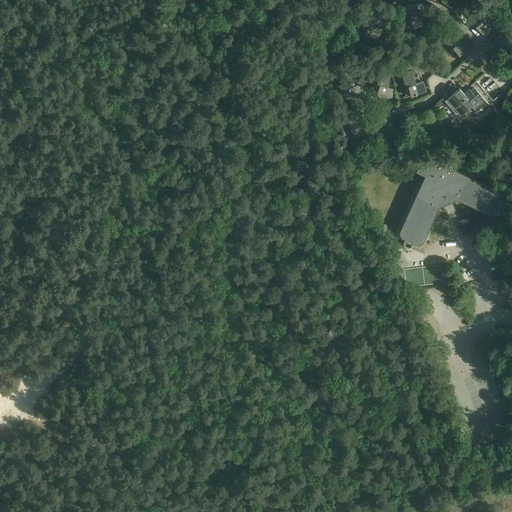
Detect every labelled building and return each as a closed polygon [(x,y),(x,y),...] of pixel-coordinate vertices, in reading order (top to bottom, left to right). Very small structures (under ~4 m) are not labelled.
[(416,4),(406,6),(408,16),(410,16),(412,27),(418,26),(419,28),(423,27),(420,11),(418,11),(416,4)] [(494,8),(498,13),(503,8),(498,4),(494,8)] [(479,20),(480,22),(475,27),(482,34),(490,27),(488,26),(497,18),(489,10),(479,20)] [(361,28),(359,35),(375,38),(377,28),(375,27),(377,16),(367,14),(363,28),(361,28)] [(443,40),(452,51),(454,50),(458,56),(467,49),(460,41),(459,42),(452,33),(443,40)] [(504,53),(509,48),(511,50),(511,48),(511,33),(505,40),(504,38),(496,46),(504,53)] [(369,64),(368,71),(375,73),(377,66),(369,64)] [(425,91),(422,81),(420,82),(416,69),(401,74),(406,90),(408,89),(410,96),(425,91)] [(386,98),(389,88),(387,87),(390,76),(380,73),(375,87),(378,88),(376,95),(386,98)] [(355,97),(354,86),(352,87),(351,75),(340,76),(341,91),(344,90),(344,98),(355,97)] [(469,87),(472,89),(470,91),(469,89),(464,94),(459,88),(444,101),(458,117),(463,113),(466,116),(475,117),(478,114),(493,101),(476,81),(469,87)] [(363,136),(360,126),(358,126),(355,115),(344,118),(348,132),(351,132),(353,139),(363,136)] [(383,117),(383,124),(381,124),(382,139),(393,138),(392,127),(394,126),(393,116),(383,117)] [(419,132),(411,134),(412,140),(421,138),(419,132)] [(410,247),(412,243),(418,245),(423,243),(439,207),(458,200),(494,216),(499,214),(501,210),(504,211),(507,211),(508,206),(507,204),(504,202),(506,197),(504,192),(447,167),(451,158),(445,155),(418,165),(415,172),(424,176),(399,233),(401,238),(405,240),(403,244),(404,246),(408,248),(410,247)] [(476,418),(493,411),(486,391),(475,395),(469,398),(476,418)]
